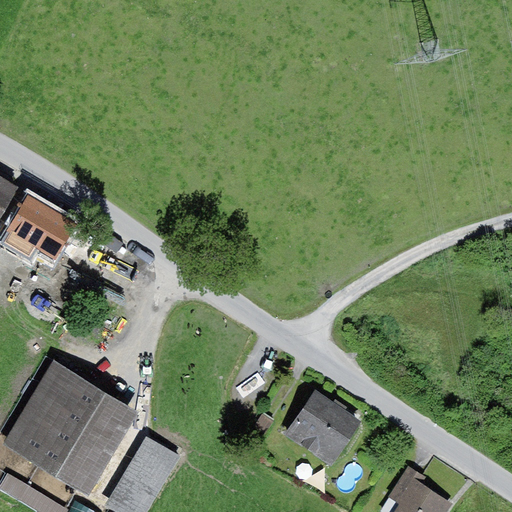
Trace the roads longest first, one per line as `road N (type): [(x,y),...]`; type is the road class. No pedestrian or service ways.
road 1 (track): [(511,487),(0,145)]
road 2 (track): [(511,219),(391,266),(338,303),(300,348)]
